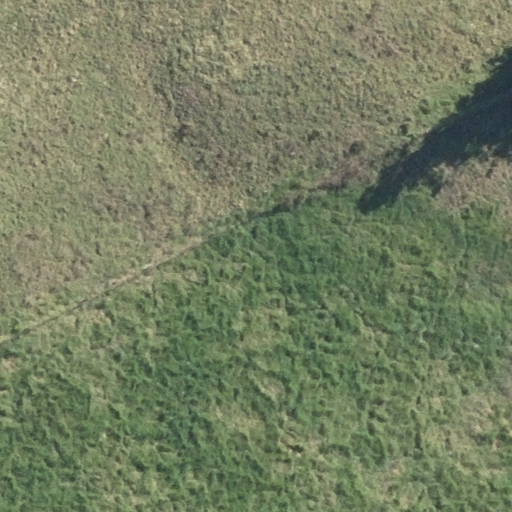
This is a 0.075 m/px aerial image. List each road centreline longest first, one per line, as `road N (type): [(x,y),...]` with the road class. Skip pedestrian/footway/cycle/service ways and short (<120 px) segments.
road 1 (unknown): [(82,0),(339,511)]
road 2 (unknown): [(122,71),(238,0)]
